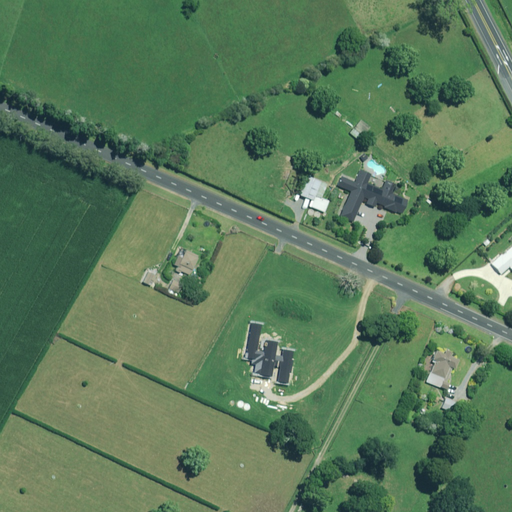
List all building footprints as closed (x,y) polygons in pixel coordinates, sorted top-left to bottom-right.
[(361,135),(363,136),(370,127),(361,120),(354,129),(361,135)] [(361,135),(354,129),(350,134),(357,139),(361,135)] [(371,174),(360,170),(345,206),(358,211),(363,200),(370,203),(371,201),(376,203),(383,187),(373,183),(372,185),(367,183),(371,174)] [(326,184),(306,176),(299,195),(311,200),(309,207),(324,212),(329,201),(321,198),(326,184)] [(181,272),(190,276),(192,271),(198,256),(185,251),(183,255),(179,254),(175,265),(178,267),(177,269),(176,271),(180,273),(181,272)] [(156,276),(148,272),(143,282),(151,286),(156,276)] [(444,350),(443,354),(435,351),(430,362),(434,363),(426,382),(440,388),(446,390),(448,383),(446,383),(452,368),(454,369),(458,360),(450,357),(451,353),(444,350)] [(452,402),(445,399),(441,408),(448,411),(452,402)]
